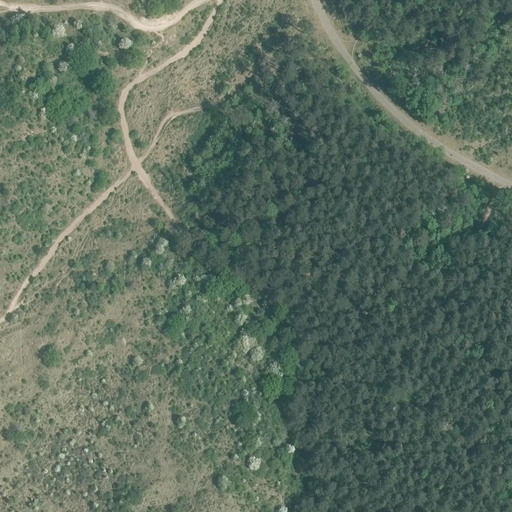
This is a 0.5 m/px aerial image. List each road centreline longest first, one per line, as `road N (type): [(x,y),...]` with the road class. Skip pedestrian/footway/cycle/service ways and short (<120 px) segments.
road 1 (unknown): [(334,40),(248,75),(224,98),(161,124),(136,165),(50,249),(0,321)]
road 2 (unknown): [(511,287),(418,244),(248,75)]
